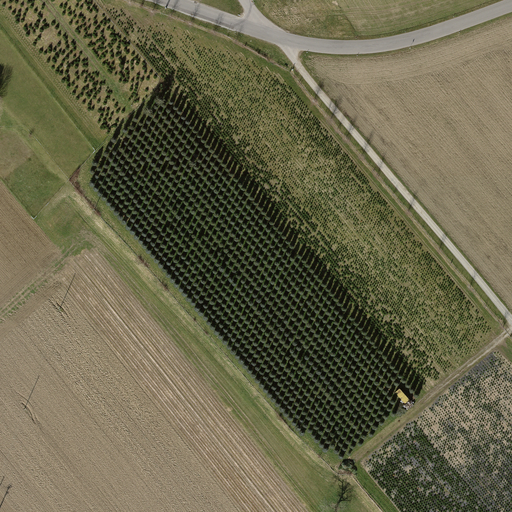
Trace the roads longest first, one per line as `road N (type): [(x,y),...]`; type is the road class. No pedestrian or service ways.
road 1 (track): [(285,39),(300,68),(511,320)]
road 2 (tertiary): [(254,30),(359,47),(511,3)]
